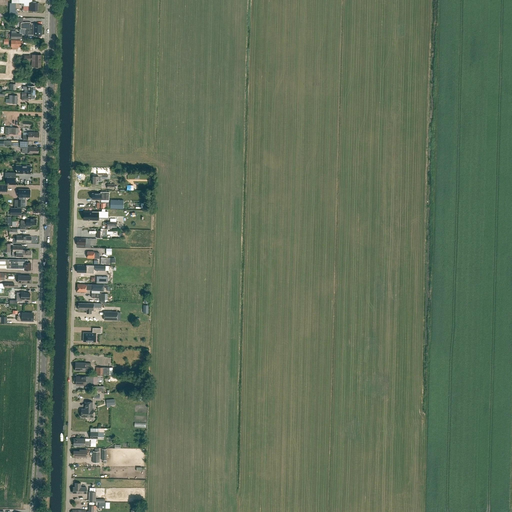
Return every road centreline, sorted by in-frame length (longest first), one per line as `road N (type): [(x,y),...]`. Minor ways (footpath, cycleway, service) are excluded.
road 1 (secondary): [(36,511),(52,0)]
road 2 (residential): [(66,511),(76,181)]
